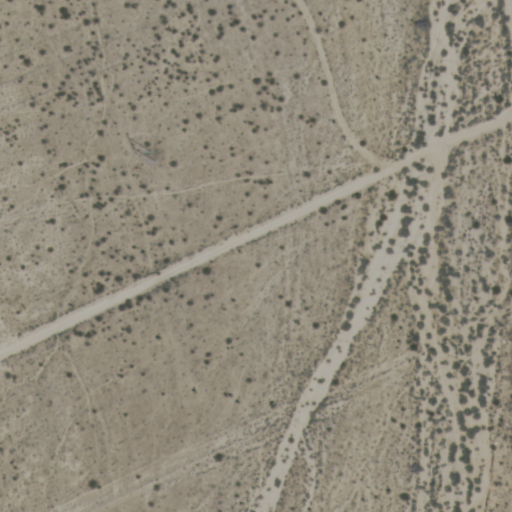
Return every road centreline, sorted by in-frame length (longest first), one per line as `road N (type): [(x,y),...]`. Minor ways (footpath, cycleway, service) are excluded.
road 1 (track): [(394,169),(0,355)]
road 2 (track): [(394,169),(339,123),(291,0)]
road 3 (track): [(394,169),(511,124)]
